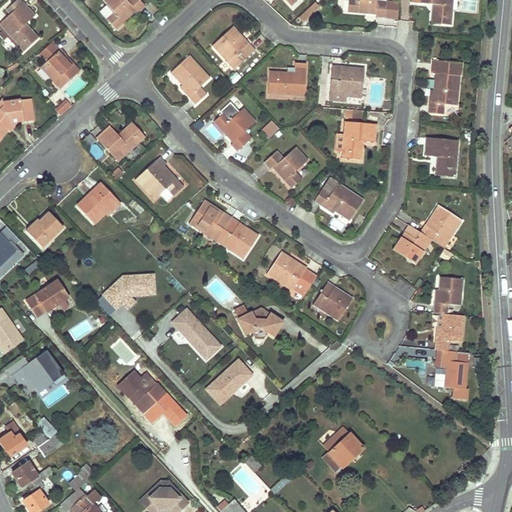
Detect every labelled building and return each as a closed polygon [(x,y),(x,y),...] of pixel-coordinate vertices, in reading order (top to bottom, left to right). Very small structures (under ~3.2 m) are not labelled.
[(23,3),(22,3),(22,4),(17,0),(16,0),(7,9),(11,13),(0,23),(0,25),(24,52),(37,39),(29,31),(27,33),(22,28),(35,16),(23,3)] [(139,0),(126,0),(127,0),(126,0),(102,0),(107,5),(100,12),(116,30),(129,17),(128,16),(135,9),(138,13),(145,6),(139,0)] [(294,0),(290,4),(294,8),(302,0),(294,0)] [(367,12),(372,12),(378,13),(377,17),(385,18),(386,0),(359,0),(359,2),(349,1),(348,12),(367,14),(367,12)] [(450,24),(452,0),(410,0),(411,1),(437,4),(437,7),(434,7),(433,23),(450,24)] [(315,2),(298,19),(304,24),(320,7),(315,2)] [(255,51),(249,43),(247,45),(245,42),(246,41),(233,27),(213,46),(224,58),(226,56),(237,68),(255,51)] [(71,39),(75,38),(67,29),(64,32),(71,39)] [(66,56),(61,50),(53,41),(38,54),(46,63),(42,66),(52,77),(51,78),(61,89),(79,72),(68,59),(66,61),(64,58),(66,56)] [(190,96),(193,100),(197,105),(207,96),(200,88),(210,78),(190,56),(173,71),(188,88),(186,89),(191,95),(190,96)] [(432,104),(431,104),(430,104),(429,114),(443,115),(444,104),(457,105),(460,76),(461,76),(463,63),(433,60),(431,73),(437,74),(435,96),(432,96),(432,104)] [(271,72),(270,82),(270,92),(286,93),(286,96),(305,97),(307,64),(296,64),(295,76),(288,76),(288,73),(271,72)] [(334,66),(333,79),(332,91),(346,93),(346,96),(362,98),(365,70),(346,68),(346,69),(342,69),(343,67),(334,66)] [(346,93),(332,91),(331,100),(345,101),(346,96),(346,93)] [(32,121),(31,110),(29,100),(2,103),(2,105),(0,108),(0,137),(3,134),(7,129),(4,127),(7,123),(10,125),(11,124),(32,121)] [(71,106),(66,100),(55,109),(61,115),(71,106)] [(229,134),(236,142),(232,145),(238,151),(250,140),(243,133),(255,122),(244,109),(230,121),(223,114),(215,122),(227,136),(229,134)] [(362,119),(363,111),(353,110),(353,118),(362,119)] [(271,121),(262,129),(270,138),(279,129),(271,121)] [(343,151),(342,159),(360,160),(361,146),(358,145),(358,141),(376,143),(377,125),(346,122),(345,135),(344,143),(338,143),(337,150),(343,151)] [(121,139),(115,132),(108,126),(95,137),(117,161),(144,136),(132,123),(121,134),(123,137),(121,139)] [(442,162),(440,162),(438,176),(455,178),(459,141),(428,138),(426,156),(443,157),(442,162)] [(282,174),(280,175),(292,188),(300,181),(294,173),(307,161),(296,148),(283,159),(277,152),(265,163),(271,170),(275,166),(282,174)] [(164,164),(158,157),(134,179),(153,200),(160,193),(167,201),(174,194),(182,186),(170,173),(168,175),(161,167),(164,164)] [(124,172),(119,167),(112,173),(117,178),(124,172)] [(332,210),(334,208),(350,219),(363,201),(331,179),(315,202),(324,208),(326,206),(332,210)] [(85,202),(84,201),(83,200),(77,206),(93,224),(105,213),(117,201),(101,183),(88,196),(90,197),(85,202)] [(217,238),(231,217),(223,211),(221,214),(218,211),(218,210),(203,200),(188,223),(201,232),(203,229),(217,238)] [(107,215),(119,203),(117,201),(105,213),(107,215)] [(409,225),(407,229),(405,233),(407,235),(406,237),(403,236),(394,250),(416,265),(424,252),(422,250),(430,239),(442,247),(451,233),(453,235),(462,221),(438,206),(428,222),(429,223),(428,226),(426,224),(420,233),(409,225)] [(38,219),(32,225),(25,231),(41,247),(62,227),(48,213),(40,220),(38,219)] [(238,222),(231,217),(217,238),(230,247),(228,249),(242,258),(257,235),(241,225),(240,226),(237,223),(238,222)] [(0,265),(18,249),(11,241),(10,242),(0,233),(0,265)] [(439,257),(447,261),(451,254),(442,250),(439,257)] [(295,261),(280,252),(266,274),(278,283),(280,280),(292,288),(294,285),(304,293),(315,276),(304,270),(306,267),(298,262),(297,264),(294,263),(295,261)] [(121,277),(102,295),(103,296),(115,309),(121,303),(129,296),(129,293),(134,293),(134,295),(154,294),(152,275),(121,277)] [(444,350),(444,354),(443,357),(438,357),(437,368),(439,369),(446,369),(444,386),(453,387),(452,398),(466,400),(467,389),(465,388),(469,353),(449,351),(450,341),(462,342),(465,316),(448,314),(449,304),(461,305),(463,279),(442,277),(440,295),(438,294),(437,303),(435,303),(434,313),(444,314),(442,331),(439,331),(439,340),(437,340),(436,350),(444,350)] [(56,280),(25,301),(35,317),(43,311),(45,313),(59,303),(65,299),(68,297),(56,280)] [(400,280),(394,290),(410,299),(416,289),(400,280)] [(326,281),(320,291),(313,302),(326,310),(324,312),(337,321),(351,297),(337,288),(336,290),(332,288),(334,285),(326,281)] [(115,309),(103,296),(97,302),(109,314),(115,309)] [(134,301),(129,296),(121,303),(126,309),(134,301)] [(70,306),(65,299),(59,303),(64,310),(70,306)] [(262,339),(264,336),(266,333),(271,336),(281,321),(268,313),(264,319),(255,318),(252,312),(247,314),(243,306),(233,311),(238,320),(246,335),(252,332),(255,338),(262,339)] [(264,319),(268,313),(261,307),(252,312),(255,318),(264,319)] [(0,310),(0,309),(0,349),(2,354),(21,340),(0,310)] [(220,347),(186,309),(171,323),(186,339),(188,337),(191,341),(189,342),(205,361),(220,347)] [(23,357),(6,369),(10,375),(12,374),(26,393),(35,386),(39,392),(53,381),(50,375),(59,369),(46,350),(27,363),(23,357)] [(434,373),(439,374),(439,369),(437,368),(438,357),(443,357),(444,354),(444,350),(436,350),(434,373)] [(252,376),(238,360),(204,389),(219,405),(252,376)] [(439,374),(438,386),(444,386),(446,369),(439,369),(439,374)] [(155,384),(153,386),(151,388),(145,382),(141,385),(139,383),(141,381),(139,378),(132,371),(117,385),(143,414),(155,403),(161,410),(171,401),(155,384)] [(155,384),(145,372),(139,378),(141,381),(143,379),(145,382),(151,388),(153,386),(155,384)] [(56,431),(42,416),(34,423),(39,428),(48,438),(56,431)] [(343,427),(323,446),(328,452),(348,434),(349,433),(343,427)] [(30,435),(37,446),(48,438),(39,428),(35,432),(30,435)] [(57,447),(64,440),(56,431),(48,438),(57,447)] [(10,432),(4,436),(0,439),(0,442),(10,456),(25,445),(18,434),(14,438),(10,432)] [(335,470),(338,468),(341,465),(343,467),(363,448),(349,433),(348,434),(328,452),(323,457),(335,470)] [(48,438),(37,446),(43,455),(57,447),(48,438)] [(254,474),(262,467),(251,455),(243,462),(254,474)] [(33,484),(39,481),(44,477),(41,473),(36,475),(27,462),(11,473),(16,481),(19,479),(21,482),(23,484),(30,480),(33,484)] [(94,472),(87,465),(80,472),(86,479),(94,472)] [(44,477),(52,472),(49,467),(41,473),(44,477)] [(75,489),(78,487),(86,479),(80,472),(69,483),(75,489)] [(269,489),(271,491),(272,493),(292,476),(288,472),(269,489)] [(39,481),(33,484),(29,488),(32,493),(25,498),(29,505),(27,507),(30,511),(33,511),(47,502),(38,490),(43,486),(39,481)] [(158,488),(141,503),(149,511),(152,511),(157,507),(167,508),(170,511),(175,511),(186,502),(167,481),(159,481),(155,485),(158,488)] [(79,511),(81,511),(91,504),(100,496),(94,490),(86,497),(83,494),(84,494),(78,487),(75,489),(70,493),(71,495),(67,498),(79,511)]
